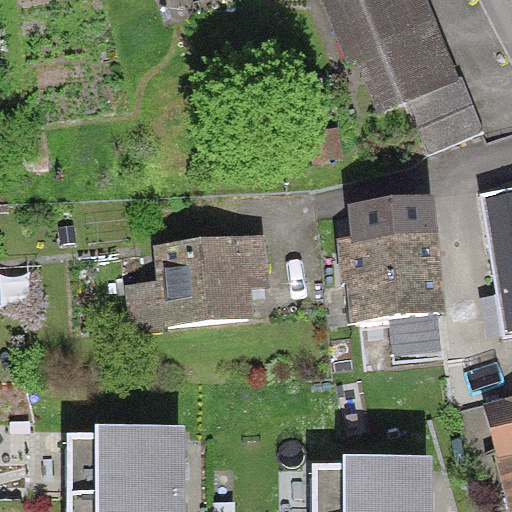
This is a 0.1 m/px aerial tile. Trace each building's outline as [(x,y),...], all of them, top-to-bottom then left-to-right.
[(428,0),(326,0),(369,112),(458,78),(428,0)] [(511,190),(487,194),(509,326),(511,325),(511,190)] [(357,232),(342,234),(351,322),(390,318),(393,351),(442,346),(438,311),(446,310),(434,197),(354,206),(357,232)] [(264,244),(138,259),(147,336),(274,320),(264,244)] [(511,396),(486,402),(510,509),(511,508),(511,396)] [(180,438),(70,436),(68,511),(178,511),(179,469),(180,438)] [(428,467),(314,467),(313,511),(427,511),(428,497),(428,467)]
